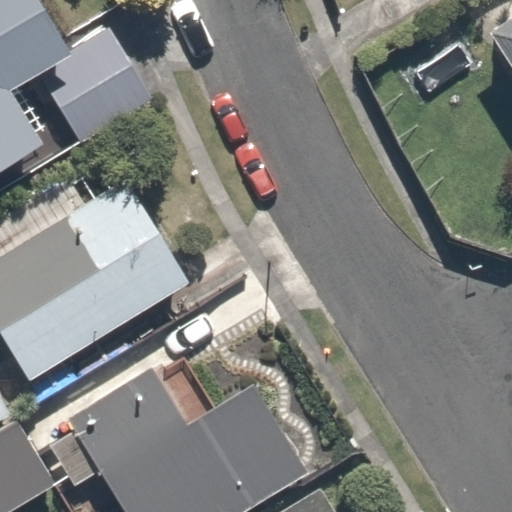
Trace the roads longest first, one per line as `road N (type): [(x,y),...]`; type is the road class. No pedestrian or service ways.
road 1 (residential): [(222,0),(317,201),(428,382)]
road 2 (residential): [(428,382),(509,511)]
